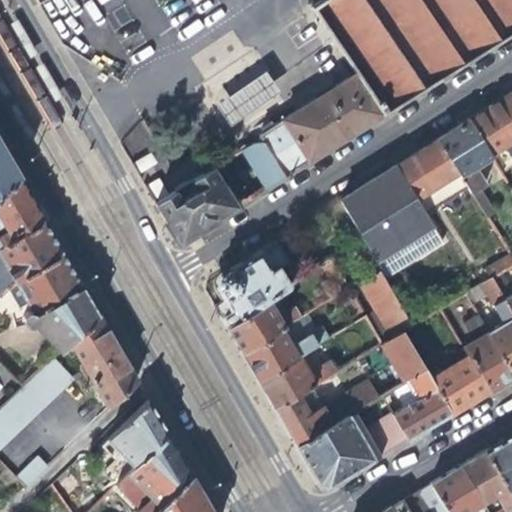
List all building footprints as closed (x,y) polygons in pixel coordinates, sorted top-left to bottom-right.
[(511,0),(317,0),(307,7),(352,75),(379,115),(511,31),(511,0)] [(39,54),(20,20),(12,24),(31,58),(39,54)] [(64,98),(45,64),(37,68),(56,102),(64,98)] [(260,72),(212,106),(226,126),(274,91),(260,72)] [(12,94),(0,73),(0,91),(4,98),(12,94)] [(352,75),(278,121),(304,162),(379,115),(352,75)] [(489,104),(464,120),(488,158),(497,173),(511,163),(511,99),(508,93),(489,104)] [(37,138),(18,104),(10,108),(29,142),(37,138)] [(473,167),(488,158),(464,120),(454,126),(434,138),(455,171),(465,187),(482,214),(489,210),(474,187),(482,182),(473,167)] [(283,176),(304,162),(278,121),(256,135),(260,141),(283,176)] [(408,155),(428,188),(445,177),(455,171),(434,138),(420,147),(408,155)] [(238,150),(263,188),(283,176),(260,141),(247,145),(238,150)] [(0,196),(18,178),(0,146),(0,196)] [(392,164),(413,197),(428,188),(408,155),(392,164)] [(441,242),(423,213),(413,197),(392,164),(370,178),(364,181),(353,188),(364,206),(344,218),(376,269),(382,279),(441,242)] [(184,238),(234,206),(209,169),(152,205),(162,220),(173,237),(184,238)] [(455,193),(465,187),(455,171),(445,177),(455,193)] [(423,213),(455,193),(445,177),(428,188),(413,197),(423,213)] [(18,178),(0,196),(0,216),(2,221),(6,229),(0,233),(0,245),(42,220),(30,199),(18,178)] [(364,206),(353,188),(333,200),(344,218),(364,206)] [(16,281),(62,253),(53,238),(42,220),(0,245),(0,276),(6,287),(9,285),(16,281)] [(283,261),(271,241),(255,251),(268,270),(273,267),(283,261)] [(220,298),(209,304),(216,315),(222,326),(263,300),(272,295),(285,287),(273,267),(268,270),(255,251),(215,276),(213,286),(220,298)] [(60,350),(69,341),(97,314),(73,271),(62,253),(16,281),(9,285),(20,304),(26,300),(32,311),(28,311),(26,312),(25,313),(24,315),(23,317),(24,321),(25,323),(28,325),(30,326),(36,324),(60,350)] [(479,271),(485,281),(490,277),(499,273),(505,269),(511,264),(511,260),(508,254),(496,261),(479,271)] [(327,284),(334,295),(346,288),(329,259),(318,265),(329,283),(327,284)] [(378,317),(368,324),(380,343),(399,332),(408,326),(382,279),(376,269),(368,274),(356,281),(378,317)] [(511,292),(499,273),(490,277),(502,297),(511,292)] [(482,290),(491,304),(502,297),(490,277),(485,281),(479,284),(482,290)] [(479,296),(482,290),(479,284),(462,295),(467,303),(473,300),(479,296)] [(332,305),(339,301),(350,294),(346,288),(334,295),(328,298),(332,305)] [(511,291),(511,292),(502,297),(511,313),(511,291)] [(339,301),(353,322),(363,316),(350,294),(339,301)] [(443,305),(452,301),(448,294),(439,299),(443,305)] [(282,313),(272,295),(263,300),(273,318),(282,313)] [(489,305),(498,322),(511,314),(511,313),(502,297),(491,304),(489,305)] [(263,300),(222,326),(232,343),(237,351),(279,327),(273,318),(263,300)] [(481,312),(473,300),(467,303),(474,316),(481,312)] [(290,308),(282,313),(273,318),(279,327),(289,321),(295,317),(290,308)] [(304,312),(295,317),(289,321),(300,339),(308,334),(314,330),(304,312)] [(107,332),(97,314),(69,341),(104,403),(112,404),(136,381),(129,368),(118,349),(107,332)] [(484,331),(485,333),(510,375),(511,374),(511,314),(498,322),(484,331)] [(334,333),(345,351),(350,361),(378,345),(380,343),(368,324),(363,316),(353,322),(334,333)] [(300,339),(289,321),(279,327),(290,345),(300,339)] [(314,345),(308,334),(300,339),(290,345),(279,327),(237,351),(245,365),(254,380),(296,356),(306,349),(314,345)] [(320,327),(314,330),(308,334),(314,345),(326,338),(320,327)] [(389,364),(328,400),(320,405),(315,408),(306,413),(317,432),(346,415),(353,410),(378,395),(402,381),(421,369),(399,332),(380,343),(378,345),(389,364)] [(460,347),(465,355),(485,390),(500,381),(510,375),(485,333),(460,347)] [(317,367),(306,349),(296,356),(307,373),(317,367)] [(345,351),(328,361),(334,371),(350,361),(345,351)] [(465,355),(426,378),(447,413),(468,400),(485,390),(465,355)] [(296,356),(254,380),(264,397),(271,409),(295,394),(304,389),(313,383),(307,373),(296,356)] [(23,385),(0,407),(0,445),(70,379),(51,358),(23,385)] [(328,361),(317,367),(323,377),(334,371),(328,361)] [(317,367),(307,373),(313,383),(323,377),(317,367)] [(405,403),(388,413),(404,439),(424,427),(447,413),(426,378),(421,369),(402,381),(410,393),(413,398),(405,403)] [(315,408),(304,389),(295,394),(306,413),(315,408)] [(314,396),(320,405),(328,400),(322,391),(314,396)] [(403,398),(405,403),(413,398),(410,393),(403,398)] [(295,394),(271,409),(281,427),(293,447),(317,432),(306,413),(295,394)] [(102,473),(114,485),(166,433),(158,418),(146,398),(100,445),(115,460),(102,473)] [(356,416),(353,410),(346,415),(349,420),(356,416)] [(390,447),(404,439),(388,413),(363,428),(379,454),(390,447)] [(372,458),(349,420),(346,415),(317,432),(293,447),(315,485),(324,487),(372,458)] [(511,432),(501,439),(482,450),(506,488),(507,490),(511,487),(511,432)] [(136,511),(137,511),(153,511),(190,474),(180,457),(166,433),(114,485),(138,508),(136,511)] [(483,502),(497,494),(506,488),(482,450),(472,456),(459,464),(483,502)] [(13,477),(24,489),(47,467),(36,456),(13,477)] [(465,511),(483,502),(459,464),(450,470),(428,483),(439,500),(444,508),(446,511),(465,511)] [(212,511),(203,497),(190,474),(153,511),(212,511)] [(428,483),(417,489),(428,506),(439,500),(428,483)] [(497,494),(506,510),(511,506),(511,500),(507,490),(506,488),(497,494)] [(431,511),(428,506),(417,489),(400,499),(408,511),(431,511)] [(407,511),(408,511),(400,499),(378,511),(407,511)] [(431,511),(437,511),(444,508),(439,500),(428,506),(431,511)]
